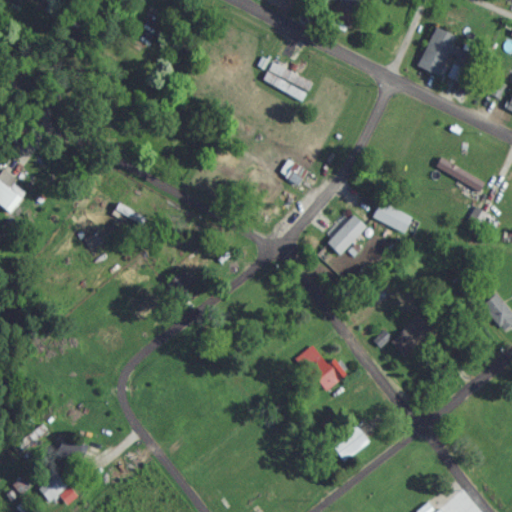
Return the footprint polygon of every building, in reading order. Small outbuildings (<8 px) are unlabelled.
[(415,71),(436,81),(454,43),(433,33),(415,71)] [(225,79),(233,63),(222,57),(214,73),(225,79)] [(273,80),(305,97),(309,91),(276,73),(273,80)] [(503,93),(493,89),(482,115),(492,119),(503,93)] [(511,93),(502,116),(511,121),(511,93)] [(482,192),(438,168),(434,176),(477,200),(482,192)] [(303,177),(288,171),(282,186),(296,192),(303,177)] [(4,197),(0,191),(0,220),(22,205),(13,191),(4,197)] [(369,224),(400,242),(409,226),(378,208),(369,224)] [(111,224),(140,230),(142,222),(114,215),(111,224)] [(322,250),(336,263),(363,235),(350,222),(322,250)] [(98,250),(93,242),(83,249),(89,257),(98,250)] [(196,271),(200,276),(223,256),(219,251),(196,271)] [(137,329),(153,315),(140,301),(125,315),(137,329)] [(511,327),(511,326),(493,301),(478,312),(498,338),(511,327)] [(124,349),(111,333),(91,349),(104,365),(124,349)] [(293,368),(324,399),(342,381),(311,350),(293,368)] [(45,439),(39,431),(12,453),(18,460),(45,439)] [(326,453),(340,470),(366,450),(352,432),(326,453)]
